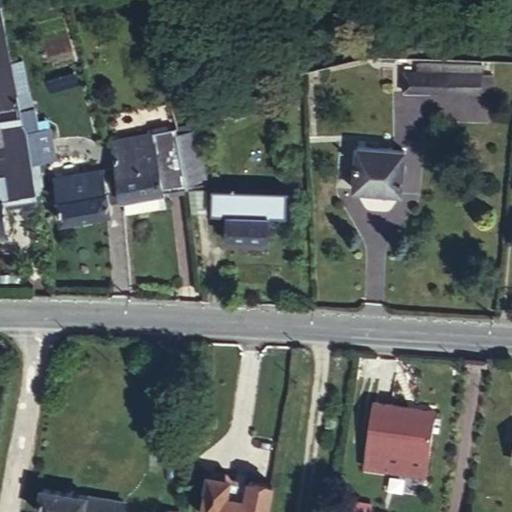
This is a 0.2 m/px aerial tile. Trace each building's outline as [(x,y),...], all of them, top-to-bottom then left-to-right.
[(0,0),(0,170),(9,169),(4,132),(24,129),(22,120),(20,108),(16,86),(0,0)] [(420,69),(468,70),(483,71),(484,63),(421,61),(420,69)] [(406,89),(467,90),(468,70),(420,69),(406,69),(406,89)] [(468,70),(467,90),(483,91),(483,89),(483,71),(468,70)] [(483,71),(483,89),(495,89),(495,71),(483,71)] [(34,106),(20,108),(22,120),(24,129),(37,126),(34,106)] [(153,132),(177,124),(176,121),(113,134),(117,160),(129,158),(128,147),(149,134),(153,132)] [(183,136),(181,122),(177,124),(153,132),(149,134),(128,147),(129,158),(117,160),(122,192),(122,198),(124,197),(165,193),(164,186),(188,181),(183,136)] [(48,125),(37,126),(24,129),(29,161),(37,160),(55,157),(48,125)] [(0,196),(4,196),(35,192),(35,190),(29,161),(24,129),(4,132),(9,169),(0,170),(0,196)] [(199,134),(183,136),(188,181),(188,183),(205,181),(199,134)] [(355,163),(401,167),(404,149),(357,145),(355,163)] [(29,161),(35,190),(42,188),(37,160),(29,161)] [(117,160),(108,162),(100,163),(101,170),(108,169),(111,199),(122,198),(122,192),(117,160)] [(101,170),(100,163),(54,170),(57,184),(96,178),(96,170),(101,170)] [(405,167),(401,167),(355,163),(352,187),(402,191),(405,167)] [(113,211),(111,199),(108,169),(101,170),(96,170),(96,178),(57,184),(56,184),(60,217),(113,211)] [(214,206),(229,207),(229,195),(272,197),(271,209),(288,210),(288,184),(216,181),(214,206)] [(166,200),(165,193),(124,197),(126,208),(166,200)] [(229,195),(229,207),(227,236),(269,238),(271,209),(272,197),(229,195)] [(0,231),(9,230),(4,196),(0,196),(0,231)] [(488,357),(465,355),(464,362),(487,364),(488,357)] [(436,405),(374,395),(368,436),(364,458),(426,469),(430,447),(436,405)] [(267,511),(273,481),(248,476),(247,481),(229,477),(230,475),(228,472),(217,470),(208,473),(201,511),(206,511),(267,511)] [(38,511),(45,511),(121,511),(123,500),(43,486),(38,511)] [(344,511),(374,511),(376,503),(347,498),(344,511)]
